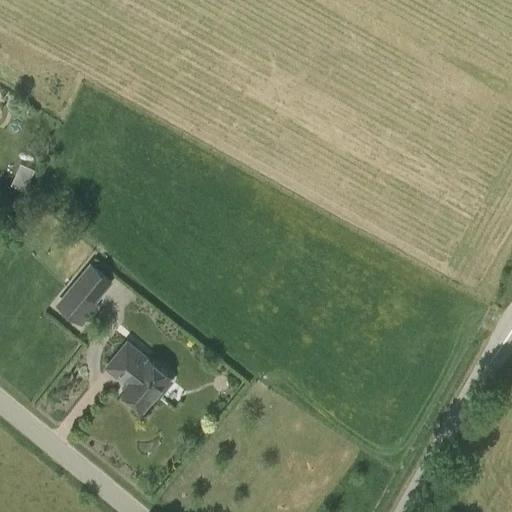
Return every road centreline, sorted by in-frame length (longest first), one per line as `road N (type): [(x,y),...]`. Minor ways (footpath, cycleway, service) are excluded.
road 1 (unclassified): [(411,511),(504,341)]
road 2 (unclassified): [(132,511),(0,403)]
